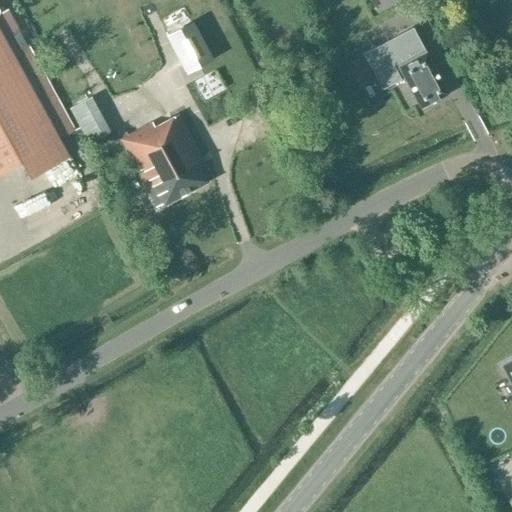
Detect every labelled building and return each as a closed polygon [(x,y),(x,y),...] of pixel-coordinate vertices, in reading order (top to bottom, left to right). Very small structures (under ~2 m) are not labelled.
[(360,5),(343,14),(349,25),(366,16),(360,5)] [(0,172),(20,162),(29,178),(68,156),(59,140),(72,133),(7,14),(0,17),(0,172)] [(191,21),(167,34),(188,72),(211,59),(191,21)] [(420,109),(449,94),(426,52),(425,52),(412,28),(363,54),(382,90),(404,79),(420,109)] [(91,97),(69,109),(88,145),(111,133),(91,97)] [(212,179),(178,115),(155,128),(152,123),(128,135),(126,132),(121,134),(124,138),(121,140),(156,206),(160,204),(162,206),(212,179)] [(511,361),(503,366),(511,384),(511,361)]
